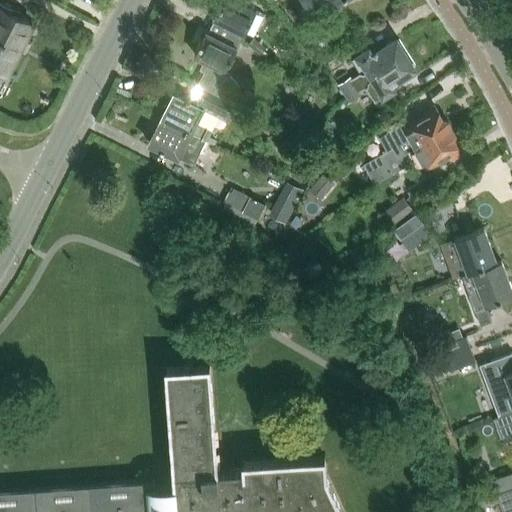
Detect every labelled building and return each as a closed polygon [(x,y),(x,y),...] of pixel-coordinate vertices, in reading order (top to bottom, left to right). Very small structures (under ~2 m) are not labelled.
[(0,0),(0,34),(20,46),(32,22),(17,14),(19,10),(0,0)] [(227,41),(231,34),(241,39),(257,9),(239,0),(222,0),(213,18),(215,18),(209,29),(218,34),(217,36),(227,41)] [(198,83),(202,85),(238,104),(244,91),(225,70),(241,39),(231,34),(227,41),(217,36),(218,34),(209,29),(208,29),(195,54),(205,59),(200,68),(204,70),(198,83)] [(7,71),(20,46),(0,34),(0,75),(1,76),(4,70),(7,71)] [(250,44),(261,55),(269,48),(257,36),(250,44)] [(358,53),(357,54),(358,56),(352,59),(360,71),(365,67),(368,71),(364,74),(361,73),(351,79),(350,76),(339,83),(350,100),(361,93),(359,91),(355,85),(407,52),(398,37),(373,52),(369,47),(368,48),(367,46),(363,45),(359,48),(358,53)] [(407,52),(355,85),(359,91),(367,86),(375,99),(382,94),(383,94),(389,95),(393,93),(394,89),(393,88),(394,87),(391,82),(416,66),(407,52)] [(176,93),(163,118),(207,140),(209,138),(213,130),(209,127),(215,114),(229,121),(232,115),(237,106),(238,104),(202,85),(193,102),(176,93)] [(256,116),(237,106),(232,115),(236,116),(251,124),(256,116)] [(415,148),(451,128),(447,121),(443,120),(435,106),(423,112),(425,115),(405,126),(403,123),(378,137),(386,151),(392,147),(398,158),(408,152),(408,150),(411,149),(412,151),(415,149),(415,148)] [(207,141),(207,140),(163,118),(150,142),(195,165),(205,145),(207,141)] [(386,151),(382,153),(394,173),(404,168),(403,166),(411,161),(412,156),(418,153),(427,168),(449,156),(450,159),(461,153),(454,140),(455,134),(451,128),(415,148),(415,149),(412,151),(411,149),(408,150),(408,152),(398,158),(392,147),(386,151)] [(326,162),(316,150),(305,159),(316,171),(326,162)] [(384,179),(394,173),(382,153),(372,159),(384,179)] [(372,159),(363,164),(375,184),(384,179),(372,159)] [(321,199),(334,182),(323,174),(310,190),(321,199)] [(230,190),(224,202),(259,220),(267,205),(234,188),(232,192),(230,190)] [(408,198),(387,213),(396,225),(417,210),(408,198)] [(423,223),(401,239),(409,250),(431,234),(423,223)] [(450,240),(440,244),(453,278),(457,276),(467,272),(496,261),(484,227),(450,240)] [(496,261),(467,272),(475,293),(470,295),(475,310),(511,295),(511,289),(501,259),(496,261)] [(440,347),(445,360),(472,349),(468,337),(440,347)] [(450,372),(477,362),(472,349),(445,360),(438,362),(442,372),(449,369),(450,372)] [(511,350),(483,362),(490,381),(486,382),(499,416),(508,412),(511,410),(511,350)] [(209,364),(166,367),(174,485),(154,486),(154,481),(0,491),(0,511),(342,511),(325,476),(324,456),(241,461),(241,468),(216,470),(209,364)] [(499,416),(494,418),(501,437),(511,432),(511,410),(508,412),(499,416)] [(487,474),(482,460),(470,465),(474,478),(487,474)] [(511,472),(491,481),(496,493),(511,487),(511,472)] [(511,511),(511,487),(496,493),(502,511),(511,511)]
